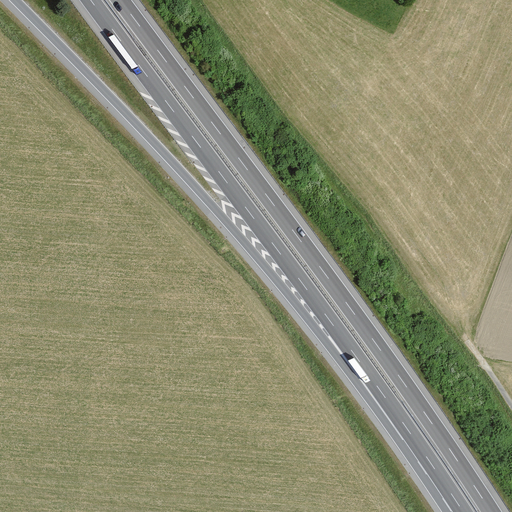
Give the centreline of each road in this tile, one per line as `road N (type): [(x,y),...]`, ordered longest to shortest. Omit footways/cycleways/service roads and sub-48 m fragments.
road 1 (motorway): [(491,511),(120,0)]
road 2 (motorway): [(15,0),(205,198),(410,433)]
road 3 (motorway): [(91,0),(410,433)]
